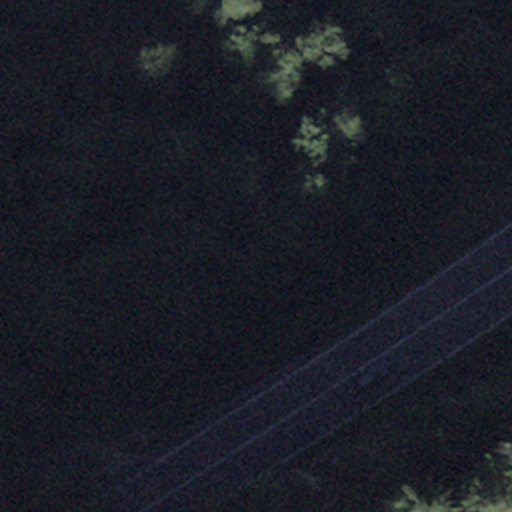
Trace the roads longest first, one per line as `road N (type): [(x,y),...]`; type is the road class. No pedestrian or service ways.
road 1 (secondary): [(149,511),(511,267)]
road 2 (track): [(0,483),(269,359)]
